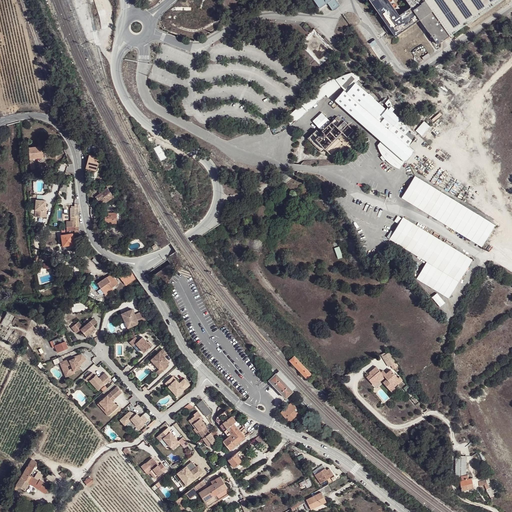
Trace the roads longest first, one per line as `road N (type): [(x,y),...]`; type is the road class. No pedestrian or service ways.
road 1 (unclassified): [(165,251),(208,220),(218,201),(216,175),(129,107),(115,59)]
road 2 (tertiary): [(211,378),(248,410),(346,461),(404,511)]
road 3 (tertiary): [(0,122),(39,116),(66,133),(90,235),(117,258)]
road 4 (track): [(511,229),(473,126),(478,101),(511,66)]
road 5 (residential): [(162,419),(137,441),(98,453),(54,511)]
road 6 (tertiary): [(138,269),(206,372)]
road 7 (track): [(20,0),(40,51),(48,119)]
